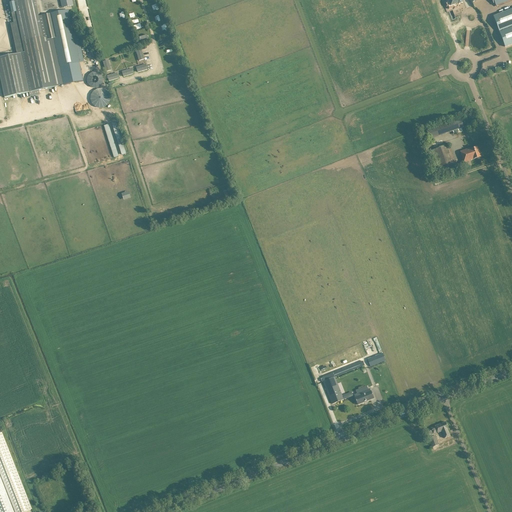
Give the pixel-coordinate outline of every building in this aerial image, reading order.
[(17,54),(0,57),(0,76),(5,98),(33,92),(64,85),(79,82),(76,67),(61,70),(60,68),(80,63),(69,10),(55,13),(51,14),(42,15),(43,16),(38,17),(35,1),(34,0),(10,0),(11,1),(9,1),(14,23),(11,23),(17,54)] [(444,0),(445,3),(447,7),(448,11),(449,11),(453,10),(454,9),(459,7),(458,4),(458,3),(459,4),(463,3),(461,0),(470,0),(472,2),(477,0),(444,0)] [(493,17),(505,47),(511,44),(511,9),(501,14),(493,17)] [(97,86),(100,87),(105,76),(91,71),(86,85),(96,89),(97,86)] [(92,99),(92,102),(94,104),(97,106),(100,107),(104,107),(107,105),(109,103),(110,100),(110,97),(109,93),(108,91),(105,89),(102,88),(98,88),(95,90),(93,92),(92,95),(92,99)] [(461,117),(426,129),(429,139),(435,137),(443,134),(453,131),(463,128),(464,128),(461,117)] [(110,124),(104,125),(113,157),(126,154),(117,121),(110,123),(110,124)] [(454,166),(447,146),(429,152),(436,172),(454,166)] [(458,164),(455,165),(456,169),(460,168),(459,167),(465,165),(464,162),(481,157),(478,147),(470,150),(470,148),(460,152),(464,162),(458,164)] [(331,360),(334,367),(356,359),(353,353),(351,354),(349,348),(345,350),(343,346),(339,347),(341,352),(338,353),(337,350),(334,351),(338,361),(336,361),(335,359),(331,360)] [(386,360),(383,353),(380,354),(367,359),(370,367),(386,360)] [(363,361),(359,363),(334,373),(335,377),(365,365),(363,361)] [(333,373),(320,379),(322,383),(324,382),(330,399),(332,404),(343,399),(342,396),(342,395),(335,377),(334,377),(333,373)] [(357,394),(354,395),(355,397),(355,398),(358,405),(374,398),(371,391),(370,389),(368,389),(357,394)] [(443,427),(427,433),(429,440),(446,434),(443,427)] [(1,433),(0,433),(0,511),(24,511),(31,509),(1,433)] [(452,434),(442,438),(448,452),(457,449),(453,440),(454,439),(452,434)]
